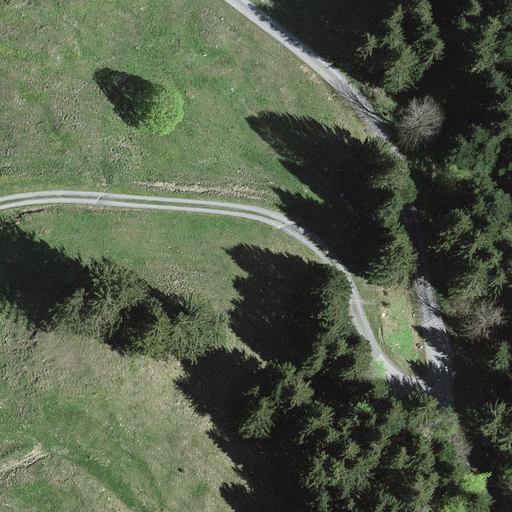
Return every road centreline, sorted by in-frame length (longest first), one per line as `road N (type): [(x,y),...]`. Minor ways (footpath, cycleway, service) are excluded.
road 1 (track): [(0,204),(108,199),(262,216),(334,260),(386,374),(422,393),(440,383)]
road 2 (track): [(238,0),(288,37),(391,141),(412,187),(440,383)]
road 3 (track): [(440,383),(486,511)]
